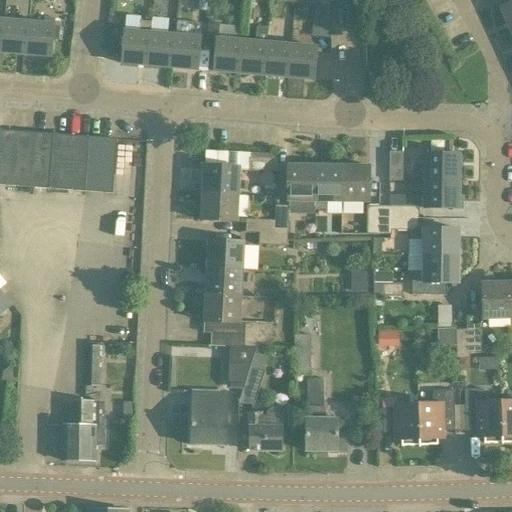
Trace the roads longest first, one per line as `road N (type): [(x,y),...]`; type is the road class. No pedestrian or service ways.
road 1 (residential): [(146,490),(161,106)]
road 2 (tertiary): [(511,489),(146,490)]
road 3 (residential): [(353,118),(161,106)]
road 4 (residential): [(503,122),(353,118)]
road 5 (tertiary): [(146,490),(0,484)]
road 6 (residential): [(503,122),(492,56),(457,0)]
